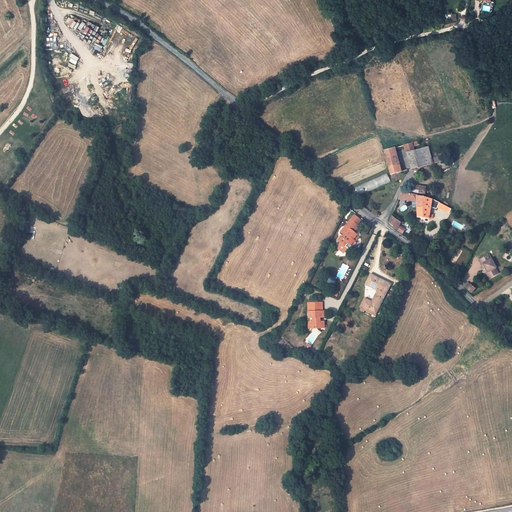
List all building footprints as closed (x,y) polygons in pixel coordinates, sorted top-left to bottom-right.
[(415,151),(414,147),(412,143),(405,145),(407,153),(415,151)] [(421,163),(422,166),(433,163),(429,150),(429,147),(416,151),(419,163),(421,163)] [(402,172),(395,148),(385,151),(386,159),(391,175),(402,172)] [(416,151),(415,151),(407,153),(412,169),(422,166),(421,163),(419,163),(416,151)] [(370,189),(390,181),(387,174),(367,181),(370,189)] [(426,187),(426,186),(409,184),(408,192),(425,194),(426,189),(426,187)] [(417,202),(417,208),(424,208),(424,197),(416,196),(416,194),(401,192),(399,198),(398,199),(417,202)] [(437,209),(437,207),(440,203),(434,200),(431,199),(424,197),(424,208),(417,208),(417,218),(429,219),(429,214),(431,207),(437,209)] [(440,203),(437,207),(444,211),(446,206),(440,203)] [(351,220),(357,225),(360,221),(354,216),(351,220)] [(401,223),(392,216),(389,223),(397,230),(400,225),(401,223)] [(342,251),(346,250),(347,248),(348,249),(351,244),(354,241),(353,240),(357,235),(356,234),(359,229),(356,226),(357,225),(351,220),(340,232),(344,235),(345,236),(343,238),(339,242),(341,243),(339,245),(339,249),(342,251)] [(405,229),(400,225),(397,230),(402,234),(405,229)] [(479,260),(482,264),(483,264),(485,267),(488,272),(487,273),(489,278),(496,275),(494,270),(496,268),(489,255),(479,260)] [(376,314),(391,284),(371,275),(365,285),(377,291),(372,302),(365,299),(359,311),(364,313),(365,312),(371,315),(372,313),(376,314)] [(405,291),(407,285),(402,283),(400,286),(399,289),(405,291)] [(467,289),(472,293),(476,289),(471,284),(467,289)] [(322,303),(307,303),(308,308),(310,308),(310,314),(308,314),(308,318),(312,318),(313,322),(310,326),(313,329),(319,328),(319,326),(324,326),(324,322),(320,322),(320,318),(324,317),(324,311),(323,311),(322,303)]
